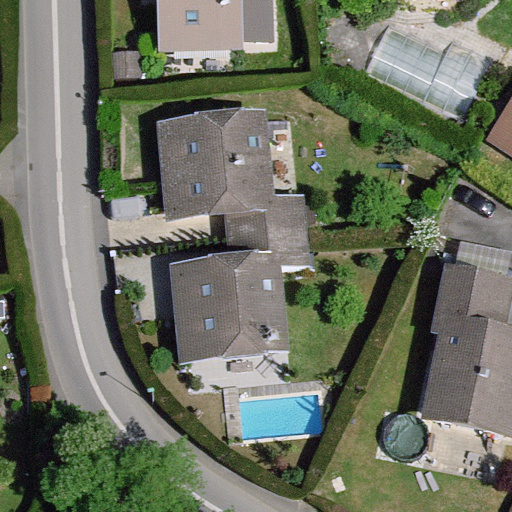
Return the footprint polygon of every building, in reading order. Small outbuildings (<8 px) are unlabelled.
[(169,0),(170,36),(231,34),(229,0),(169,0)] [(139,64),(116,65),(118,86),(140,85),(139,64)] [(230,204),(234,239),(308,233),(303,192),(269,195),(261,121),(167,130),(175,210),(230,204)] [(511,128),(502,142),(511,148),(511,128)] [(308,233),(234,239),(237,271),(185,276),(193,355),(285,345),(277,266),(311,262),(308,233)] [(450,339),(433,426),(508,441),(511,423),(511,342),(495,340),(504,296),(452,286),(442,338),(450,339)]
